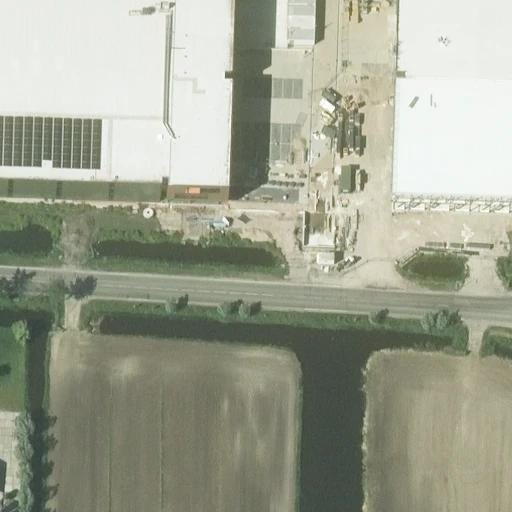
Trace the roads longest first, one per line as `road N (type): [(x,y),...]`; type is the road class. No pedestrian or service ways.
road 1 (tertiary): [(0,277),(324,296)]
road 2 (unclassified): [(324,296),(329,0)]
road 3 (tertiary): [(324,296),(511,310)]
